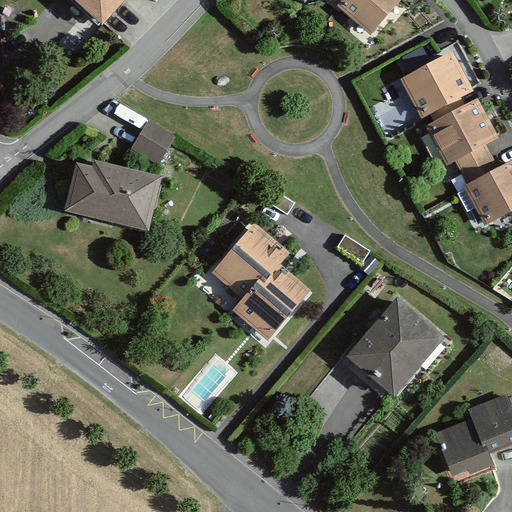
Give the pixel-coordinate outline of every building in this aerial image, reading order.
[(62,0),(92,23),(114,0),(62,0)] [(323,0),(371,39),(404,0),(323,0)] [(452,53),(400,81),(423,122),(430,119),(433,124),(425,128),(447,168),(456,163),(468,186),(463,189),(485,229),(511,214),(511,162),(499,170),(487,147),(499,140),(452,53)] [(149,121),(130,153),(158,169),(177,137),(149,121)] [(93,170),(76,166),(65,214),(150,233),(162,179),(94,163),(93,170)] [(295,203),(270,186),(263,197),(288,214),(295,203)] [(285,252),(254,226),(216,271),(248,298),(241,306),(271,331),(305,291),(274,265),(285,252)] [(373,252),(348,234),(340,245),(366,262),(373,252)] [(442,335),(400,299),(354,351),(396,388),(442,335)] [(511,408),(508,397),(475,409),(478,420),(442,433),(457,476),(492,463),(487,450),(511,441),(511,408)]
